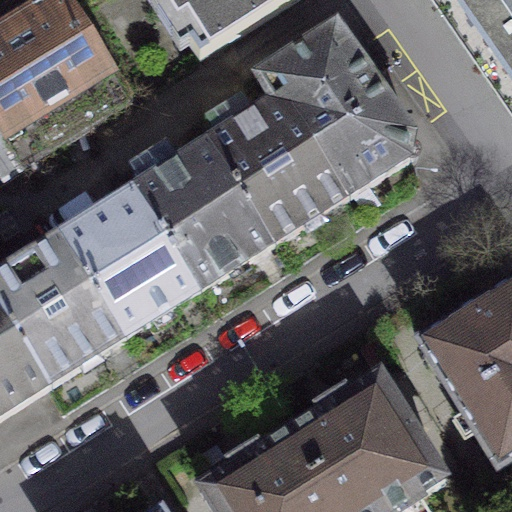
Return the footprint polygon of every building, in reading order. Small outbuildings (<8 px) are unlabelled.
[(159,0),(200,64),(303,0),(159,0)] [(511,0),(459,0),(511,74),(511,0)] [(110,74),(65,2),(36,20),(31,11),(0,30),(0,130),(5,139),(8,137),(26,167),(126,105),(107,76),(110,74)] [(336,31),(257,83),(273,108),(284,101),(346,203),(407,163),(413,140),(336,31)] [(208,147),(272,249),(346,203),(284,101),(273,108),(208,147)] [(134,194),(197,296),(272,249),(208,147),(134,194)] [(58,242),(123,343),(189,302),(197,296),(134,194),(58,242)] [(0,314),(48,390),(112,350),(123,343),(58,242),(0,279),(0,314)] [(511,290),(490,304),(490,303),(446,330),(447,331),(420,348),(498,472),(511,463),(511,290)] [(0,421),(48,390),(0,314),(0,421)] [(320,418),(290,437),(336,511),(424,511),(418,501),(444,484),(379,381),(348,401),(339,398),(330,404),(320,410),(320,418)] [(336,511),(290,437),(259,456),(250,453),(242,459),(233,465),(234,472),(200,493),(212,511),(336,511)]
